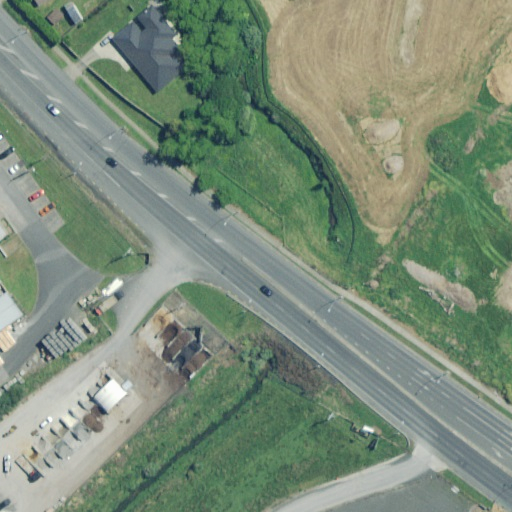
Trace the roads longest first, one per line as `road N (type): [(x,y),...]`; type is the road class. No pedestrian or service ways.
road 1 (secondary): [(511,468),(132,170),(0,41)]
road 2 (unknown): [(302,511),(416,466),(447,424)]
